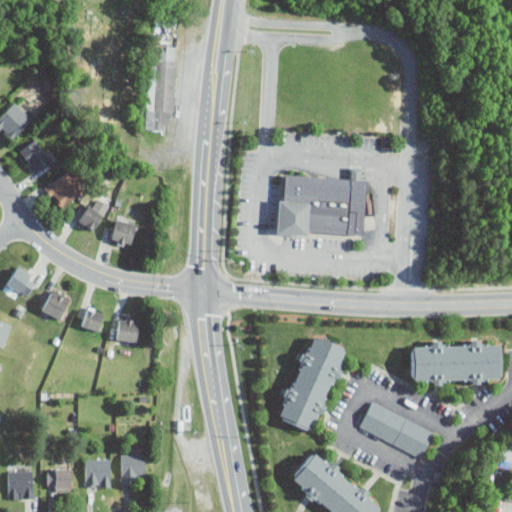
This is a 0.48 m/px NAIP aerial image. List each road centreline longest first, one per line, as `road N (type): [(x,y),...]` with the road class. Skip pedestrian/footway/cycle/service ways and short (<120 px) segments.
road 1 (residential): [(511,301),(200,295)]
road 2 (secondary): [(222,0),(200,295)]
road 3 (residential): [(200,295),(77,264),(24,222),(0,188)]
road 4 (primary): [(236,511),(200,295)]
road 5 (residential): [(412,511),(452,436),(511,389)]
